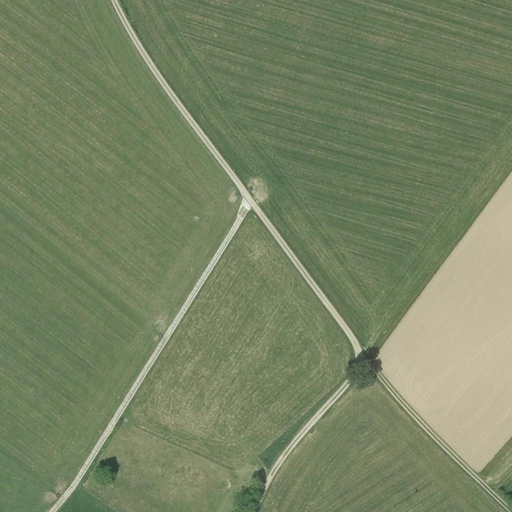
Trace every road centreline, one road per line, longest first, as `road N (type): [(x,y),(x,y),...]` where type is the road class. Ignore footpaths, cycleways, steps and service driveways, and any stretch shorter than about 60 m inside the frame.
road 1 (track): [(113,0),(165,88),(363,358)]
road 2 (track): [(250,202),(52,511)]
road 3 (track): [(363,358),(511,511)]
road 4 (track): [(254,511),(278,462),(363,358)]
